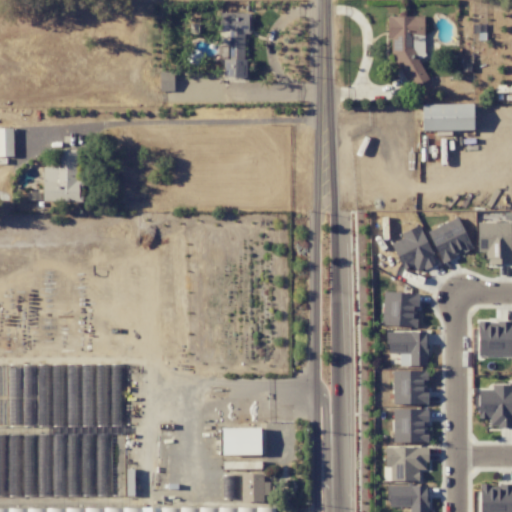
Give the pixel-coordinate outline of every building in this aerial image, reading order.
[(250,12),(219,12),(219,32),(228,32),(228,59),(223,59),(222,77),(244,77),(244,32),(250,32),(250,12)] [(423,16),(386,17),(387,34),(390,42),(391,50),(409,89),(427,80),(412,47),(412,36),(414,35),(424,35),(423,16)] [(159,91),(173,91),(172,70),(159,70),(159,91)] [(421,131),(473,130),(472,103),(421,104),(421,131)] [(12,128),(0,128),(0,156),(12,156),(12,128)] [(81,201),(82,180),(76,179),(76,150),(59,149),(59,167),(42,167),(42,201),(81,201)] [(472,248),(457,217),(427,231),(441,262),(472,248)] [(510,221),(477,222),(477,251),(486,251),(486,264),(511,264),(510,221)] [(437,263),(418,224),(400,233),(402,238),(390,244),(402,269),(413,264),(417,273),(437,263)] [(417,293),(383,292),(381,325),(416,327),(417,293)] [(477,356),(511,356),(511,322),(489,322),(489,319),(477,320),(477,356)] [(426,366),(427,332),(387,332),(386,353),(399,354),(399,365),(426,366)] [(427,371),(392,370),(392,404),(427,404),(427,371)] [(477,389),(478,418),(489,418),(489,427),(511,427),(511,384),(491,384),(491,389),(477,389)] [(392,409),(392,443),(427,442),(427,409),(392,409)] [(260,427),(221,428),(222,455),(260,454),(260,427)] [(383,446),(383,480),(418,481),(418,470),(426,470),(427,447),(383,446)] [(263,501),(263,473),(241,473),(241,501),(263,501)] [(479,484),(479,511),(511,511),(511,482),(496,483),(496,484),(479,484)] [(426,511),(427,486),(387,485),(387,506),(409,506),(408,511),(426,511)]
